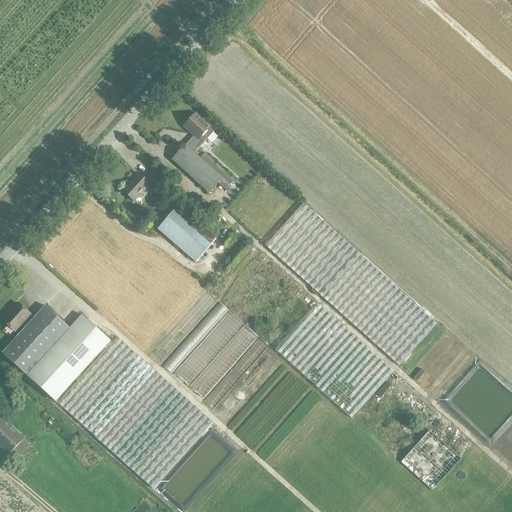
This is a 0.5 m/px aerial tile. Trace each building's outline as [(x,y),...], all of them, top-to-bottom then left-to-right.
[(209,127),(194,113),(184,125),(194,135),(185,145),(194,153),(203,143),(199,138),(209,127)] [(227,191),(231,186),(194,153),(185,145),(171,159),(208,193),(218,183),(227,191)] [(234,179),(201,149),(196,154),(223,178),(230,185),(234,179)] [(157,186),(162,181),(153,172),(148,177),(149,178),(146,181),(138,173),(122,190),(134,201),(149,184),(152,181),(157,186)] [(170,199),(150,222),(158,229),(196,262),(216,239),(170,199)] [(265,246),(384,352),(398,366),(436,324),(303,203),(265,246)] [(198,342),(228,309),(220,302),(190,335),(198,342)] [(351,418),(356,412),(393,371),(317,302),(275,349),(351,418)] [(27,326),(15,339),(9,334),(0,344),(0,352),(2,354),(2,353),(55,401),(110,340),(82,315),(70,328),(45,306),(33,320),(28,316),(30,314),(18,303),(3,320),(14,331),(22,322),(27,326)] [(117,337),(58,402),(96,437),(155,371),(117,337)] [(417,381),(425,372),(421,369),(413,378),(417,381)] [(0,386),(13,399),(21,390),(0,371),(0,386)] [(153,488),(212,423),(155,371),(96,437),(153,488)] [(381,397),(391,385),(387,382),(377,394),(381,397)] [(48,422),(52,417),(45,412),(41,416),(48,422)] [(0,447),(14,461),(30,445),(0,415),(0,447)] [(460,458),(429,430),(401,461),(432,490),(460,458)]
